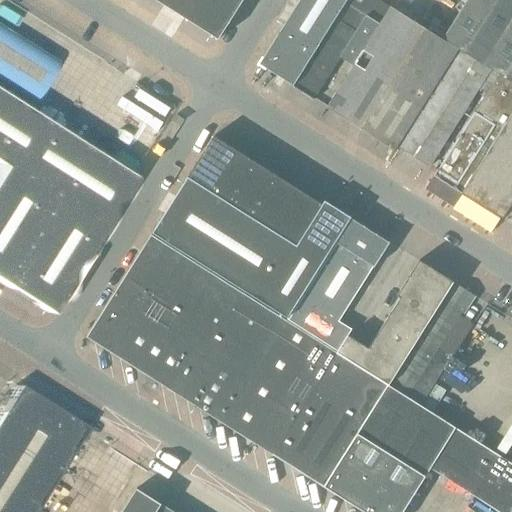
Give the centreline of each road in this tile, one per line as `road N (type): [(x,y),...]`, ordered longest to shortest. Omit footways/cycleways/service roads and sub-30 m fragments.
road 1 (unclassified): [(511,270),(218,84)]
road 2 (unclassified): [(44,356),(218,84)]
road 3 (unclassified): [(288,511),(44,356)]
road 4 (unclassified): [(218,84),(84,0)]
